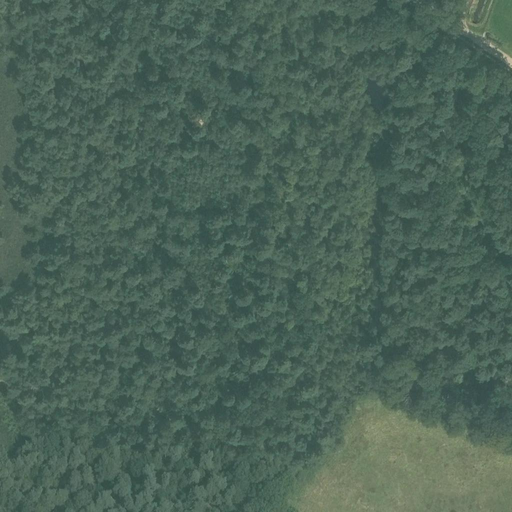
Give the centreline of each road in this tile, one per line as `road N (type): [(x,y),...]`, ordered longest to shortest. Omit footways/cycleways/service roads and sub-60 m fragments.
road 1 (track): [(89,469),(286,493)]
road 2 (track): [(0,379),(89,469),(100,511)]
